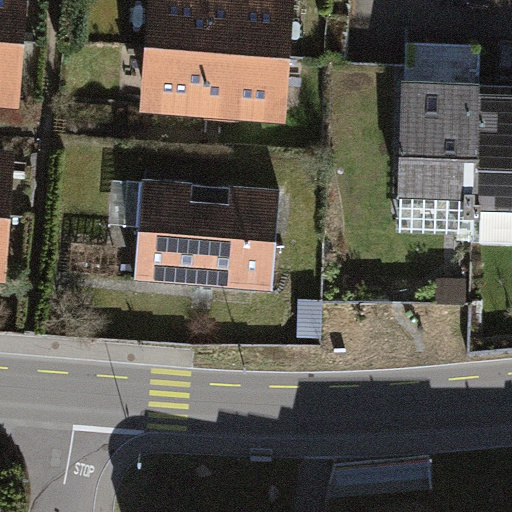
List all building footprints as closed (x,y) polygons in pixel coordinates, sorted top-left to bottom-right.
[(27,0),(0,0),(0,108),(21,110),(27,0)] [(294,0),(152,0),(149,115),(290,119),(294,0)] [(511,84),(404,79),(398,209),(511,214),(511,84)] [(15,156),(0,155),(0,282),(5,283),(15,156)] [(279,187),(146,175),(138,277),(270,288),(279,187)]
